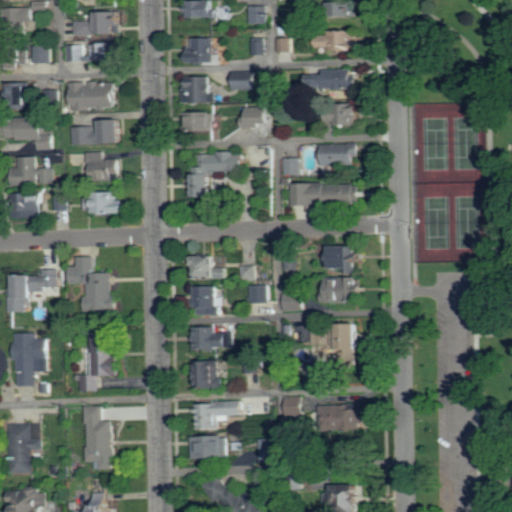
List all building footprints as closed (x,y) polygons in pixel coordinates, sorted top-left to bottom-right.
[(190,1),(190,18),(219,17),(218,0),(190,1)] [(356,0),(338,0),(338,20),(356,20),(356,0)] [(36,1),(36,10),(50,11),(51,2),(36,1)] [(270,6),(253,6),(253,23),(269,24),(270,6)] [(9,8),(10,32),(36,31),(35,7),(9,8)] [(99,34),(124,34),(123,12),(99,12),(99,34)] [(79,35),(99,35),(99,21),(78,21),(79,35)] [(358,31),(328,31),(328,51),(359,51),(358,31)] [(195,39),(195,47),(190,48),(190,63),(217,62),(217,38),(195,39)] [(294,52),(293,38),(280,38),(280,52),(294,52)] [(267,41),(255,41),(255,55),(268,55),(267,41)] [(87,45),(69,45),(70,62),(121,60),(121,43),(92,44),(93,55),(88,55),(87,45)] [(21,69),(21,63),(26,63),(27,45),(10,44),(9,68),(21,69)] [(54,45),(36,46),(37,64),(55,63),(54,45)] [(361,69),(325,70),(325,90),(362,89),(361,69)] [(260,72),(237,72),(237,90),(261,89),(260,72)] [(219,103),(218,91),(212,91),(212,77),(187,77),(187,103),(219,103)] [(119,82),(74,82),(75,110),(119,109),(119,82)] [(34,105),(35,84),(11,83),(10,104),(34,105)] [(357,126),(357,114),(360,114),(360,104),(338,104),(337,125),(357,126)] [(271,106),(245,108),(247,127),(272,125),(271,106)] [(216,112),(187,112),(187,130),(217,129),(216,112)] [(42,150),(57,149),(57,129),(47,129),(47,118),(10,119),(11,140),(42,139),(42,150)] [(77,145),(126,143),(125,120),(104,121),(105,128),(77,129),(77,145)] [(326,166),(360,165),(360,143),(325,144),(326,166)] [(122,179),(122,159),(106,159),(106,152),(90,152),(91,180),(122,179)] [(196,167),(196,198),(214,197),(213,171),(248,171),(247,152),(202,153),(203,167),(196,167)] [(41,157),(20,157),(19,184),(57,184),(57,168),(40,167),(41,157)] [(287,174),(304,174),(304,158),(287,158),(287,174)] [(295,185),(296,206),(363,204),(363,184),(295,185)] [(20,216),(46,217),(47,193),(21,192),(20,216)] [(119,200),(119,192),(94,193),(95,214),(126,212),(125,200),(119,200)] [(69,195),(57,194),(57,211),(68,212),(69,195)] [(335,268),(347,269),(347,274),(356,274),(356,246),(335,246),(335,268)] [(300,270),(300,256),(287,255),(287,269),(300,270)] [(219,256),(195,256),(196,279),(228,278),(228,267),(219,267),(219,256)] [(115,273),(97,273),(97,257),(81,257),(81,266),(73,266),(73,283),(88,283),(89,310),(119,309),(119,297),(115,297),(115,273)] [(259,265),(244,265),(244,279),(259,279),(259,265)] [(61,269),(45,269),(45,276),(18,275),(18,288),(11,288),(11,311),(29,311),(29,300),(36,300),(36,291),(48,291),(48,286),(61,287),(61,269)] [(328,303),(357,302),(357,297),(366,296),(366,286),(359,286),(359,278),(327,279),(328,303)] [(196,286),(197,307),(207,306),(208,314),(225,313),(225,297),(219,297),(219,285),(196,286)] [(254,285),(254,303),(272,303),(272,285),(254,285)] [(307,310),(306,292),(286,293),(287,311),(307,310)] [(362,321),(341,321),(341,328),(316,328),(316,356),(341,355),(341,359),(362,359),(362,321)] [(219,326),(197,325),(196,348),(229,349),(230,333),(219,333),(219,326)] [(19,384),(40,384),(40,358),(51,358),(51,337),(40,337),(40,331),(19,331),(19,384)] [(102,390),(102,374),(119,374),(119,331),(94,331),(95,373),(80,373),(80,379),(84,379),(84,390),(102,390)] [(222,386),(222,360),(199,360),(200,387),(222,386)] [(289,396),(289,416),(306,416),(306,396),(289,396)] [(199,428),(222,427),(221,420),(231,420),(231,414),(247,414),(246,400),(198,402),(199,428)] [(323,405),(324,430),(367,429),(366,413),(363,413),(363,404),(323,405)] [(107,405),(89,405),(90,461),(103,460),(103,468),(117,468),(116,419),(107,420),(107,405)] [(46,448),(45,422),(13,423),(14,472),(36,472),(36,449),(46,448)] [(196,458),(227,457),(227,435),(195,435),(196,458)] [(262,463),(279,462),(279,438),(261,438),(262,463)] [(214,505),(240,498),(233,474),(208,481),(214,505)] [(363,484),(329,485),(330,505),(363,504),(363,484)] [(12,511),(48,511),(48,489),(12,490),(12,511)] [(113,511),(113,491),(98,492),(98,503),(90,503),(90,509),(78,510),(78,511),(113,511)]
